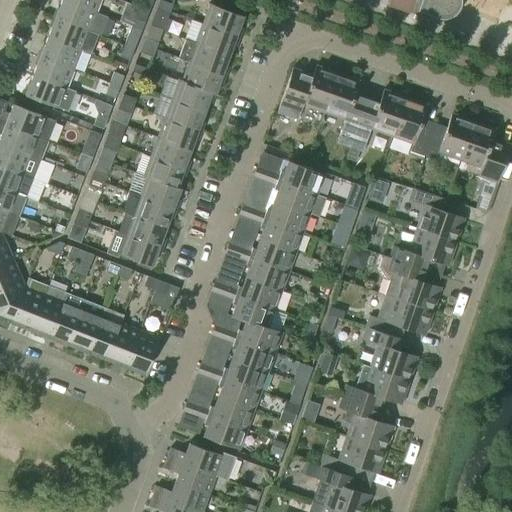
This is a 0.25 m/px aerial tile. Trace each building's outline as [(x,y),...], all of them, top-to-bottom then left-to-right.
[(63,0),(61,0),(55,18),(88,31),(99,36),(106,17),(95,12),(63,0)] [(63,0),(95,12),(100,0),(63,0)] [(152,0),(141,0),(139,7),(148,11),(153,0),(152,0)] [(160,0),(159,0),(157,7),(170,12),(173,5),(160,0)] [(388,0),(387,5),(408,13),(409,13),(424,18),(426,14),(438,19),(440,19),(442,20),(446,19),(448,19),(449,18),(451,18),(453,17),(454,16),(457,13),(458,12),(459,10),(460,9),(460,7),(461,5),(461,3),(461,2),(461,0),(388,0)] [(210,4),(202,24),(235,36),(243,16),(210,4)] [(139,7),(134,19),(144,22),(148,11),(139,7)] [(157,7),(149,25),(166,32),(170,21),(167,19),(170,12),(157,7)] [(55,18),(47,37),(81,50),(88,31),(55,18)] [(202,24),(195,43),(228,55),(235,36),(202,24)] [(131,26),(124,45),(134,49),(141,30),(131,26)] [(47,37),(40,56),(73,69),(81,50),(47,37)] [(145,38),(142,45),(155,50),(158,43),(145,38)] [(185,39),(178,58),(188,62),(221,74),(228,55),(195,43),(185,39)] [(124,45),(119,57),(129,60),(134,49),(124,45)] [(142,45),(139,52),(152,57),(155,50),(142,45)] [(40,56),(32,75),(66,88),(73,69),(40,56)] [(188,62),(182,81),(181,81),(211,92),(211,93),(214,94),(221,74),(188,62)] [(134,64),(131,71),(145,77),(148,69),(134,64)] [(290,78),(277,113),(297,120),(303,105),(323,112),(337,73),(315,66),(308,85),(290,78)] [(113,72),(109,83),(119,87),(123,76),(113,72)] [(337,73),(323,112),(344,120),(336,143),(349,147),(364,104),(353,100),(359,81),(337,73)] [(32,75),(25,95),(67,112),(75,92),(66,88),(32,75)] [(178,79),(171,99),(204,111),(211,93),(211,92),(181,81),(182,81),(178,79)] [(109,83),(105,95),(114,98),(119,87),(109,83)] [(349,147),(345,158),(355,162),(359,151),(362,152),(370,129),(391,136),(405,97),(383,90),(376,109),(364,104),(349,147)] [(123,94),(120,102),(133,107),(136,100),(123,94)] [(405,97),(391,136),(412,143),(409,151),(422,156),(432,128),(420,124),(427,105),(405,97)] [(171,99),(164,118),(197,130),(204,111),(171,99)] [(120,102),(117,109),(130,114),(133,107),(120,102)] [(12,104),(5,124),(48,141),(55,121),(12,104)] [(97,114),(93,125),(102,129),(107,118),(97,114)] [(432,128),(422,156),(436,161),(438,153),(459,160),(473,121),(451,114),(444,133),(432,128)] [(164,118),(157,137),(190,149),(197,130),(164,118)] [(473,121),(459,160),(480,168),(477,175),(497,183),(510,145),(492,139),(495,129),(473,121)] [(5,124),(0,135),(0,143),(40,160),(48,141),(5,124)] [(108,132),(105,140),(118,145),(121,138),(108,132)] [(157,137),(150,157),(183,169),(190,149),(157,137)] [(105,140),(102,147),(115,152),(118,145),(105,140)] [(0,143),(0,165),(33,179),(40,160),(0,143)] [(150,157),(143,176),(146,178),(146,177),(176,188),(176,187),(183,169),(150,157)] [(266,180),(275,184),(279,185),(280,181),(316,194),(324,175),(288,161),(284,172),(280,171),(278,175),(269,172),(266,180)] [(0,165),(0,187),(26,198),(33,179),(0,165)] [(256,167),(253,176),(266,180),(269,172),(256,167)] [(93,171),(90,178),(103,183),(106,176),(93,171)] [(146,178),(139,196),(173,208),(180,188),(176,187),(176,188),(146,177),(146,178)] [(90,178),(87,185),(100,190),(103,183),(90,178)] [(277,190),(273,200),(309,214),(316,194),(280,181),(279,185),(275,184),(273,189),(277,190)] [(0,187),(0,209),(18,217),(26,198),(0,187)] [(412,188),(408,200),(424,206),(417,229),(455,241),(459,231),(460,232),(465,219),(436,209),(440,198),(412,188)] [(128,192),(121,211),(132,215),(166,227),(173,208),(139,196),(128,192)] [(492,198),(481,194),(475,209),(487,213),(492,198)] [(346,197),(343,205),(357,209),(359,202),(346,197)] [(251,219),(261,222),(265,224),(266,219),(302,233),(309,214),(273,200),(270,211),(266,209),(264,214),(255,210),(251,219)] [(242,205),(239,214),(251,219),(255,210),(242,205)] [(0,209),(0,231),(1,232),(11,236),(18,217),(0,209)] [(78,209),(75,216),(88,221),(91,214),(78,209)] [(132,215),(125,234),(159,247),(166,227),(132,215)] [(75,216),(72,223),(86,228),(88,221),(75,216)] [(263,228),(259,239),(295,252),(302,233),(266,219),(265,224),(261,222),(259,227),(263,228)] [(393,246),(389,258),(416,267),(420,256),(449,266),(453,252),(452,252),(455,241),(417,229),(409,252),(393,246)] [(0,264),(13,259),(1,233),(1,232),(0,231),(0,264)] [(125,234),(118,254),(151,266),(159,247),(125,234)] [(241,249),(237,257),(247,261),(251,262),(252,258),(288,271),(295,252),(259,239),(255,249),(252,248),(250,252),(241,249)] [(59,243),(45,250),(58,256),(63,245),(59,243)] [(228,244),(224,252),(237,257),(241,249),(228,244)] [(71,247),(67,257),(78,261),(82,251),(71,247)] [(82,251),(78,261),(90,265),(93,255),(82,251)] [(380,255),(375,268),(384,281),(386,281),(381,294),(432,311),(435,301),(437,301),(441,288),(413,278),(416,267),(389,258),(380,255)] [(249,266),(245,277),(281,290),(288,271),(252,258),(251,262),(247,261),(245,265),(249,266)] [(0,264),(0,314),(12,319),(25,286),(24,285),(13,259),(0,264)] [(109,261),(105,271),(116,276),(120,266),(109,261)] [(120,266),(116,276),(128,280),(131,270),(120,266)] [(147,276),(143,286),(154,290),(158,280),(147,276)] [(223,295),(233,299),(237,300),(238,296),(274,309),(281,290),(245,277),(241,287),(238,286),(236,290),(226,287),(223,295)] [(25,286),(12,319),(16,321),(15,323),(17,327),(29,331),(47,285),(28,278),(25,286)] [(158,280),(154,290),(166,295),(169,285),(158,280)] [(214,282),(210,291),(223,295),(226,287),(214,282)] [(47,285),(29,331),(41,336),(44,334),(45,332),(50,334),(66,293),(47,285)] [(67,346),(82,308),(85,300),(66,293),(50,334),(54,336),(53,338),(55,341),(67,346)] [(369,316),(365,327),(393,336),(397,325),(425,335),(430,322),(428,321),(432,311),(381,294),(374,317),(369,316)] [(235,305),(231,316),(245,321),(245,320),(267,328),(274,309),(238,296),(237,300),(233,299),(231,303),(235,305)] [(82,308),(67,346),(79,351),(82,349),(83,347),(88,349),(104,308),(85,300),(82,308)] [(104,308),(88,349),(92,350),(91,353),(93,356),(105,361),(120,323),(123,315),(104,308)] [(241,331),(238,339),(275,353),(282,333),(267,328),(245,320),(245,321),(241,331)] [(120,323),(105,361),(117,365),(120,364),(121,362),(126,363),(139,330),(120,323)] [(214,325),(210,334),(223,339),(226,330),(214,325)] [(365,327),(361,339),(377,344),(370,367),(408,380),(411,370),(413,371),(418,357),(389,348),(393,336),(365,327)] [(139,330),(126,363),(130,365),(129,368),(131,371),(144,376),(159,338),(139,330)] [(235,348),(231,359),(267,372),(275,353),(238,339),(237,344),(233,342),(231,347),(235,348)] [(209,377),(219,381),(223,382),(224,378),(260,391),(267,372),(231,359),(227,369),(224,368),(222,372),(212,368),(209,377)] [(200,364),(196,372),(209,377),(212,368),(200,364)] [(346,385),(342,396),(369,406),(373,395),(402,404),(406,391),(404,390),(408,380),(370,367),(362,390),(346,385)] [(221,386),(217,397),(253,410),(260,391),(224,378),(223,382),(219,381),(217,385),(221,386)] [(342,396),(338,408),(354,413),(346,436),(384,450),(388,439),(390,440),(394,427),(366,417),(369,406),(342,396)] [(195,415),(205,419),(209,420),(210,416),(246,429),(253,410),(217,397),(213,407),(210,406),(208,410),(198,407),(195,415)] [(185,402),(182,411),(195,415),(198,407),(185,402)] [(207,425),(203,436),(239,449),(246,429),(210,416),(209,420),(205,419),(203,423),(207,425)] [(322,454),(318,466),(346,475),(350,464),(378,474),(383,460),(381,460),(384,450),(346,436),(338,460),(322,454)] [(166,458),(215,475),(227,480),(236,457),(222,452),(221,455),(188,443),(185,453),(170,448),(166,458)] [(166,458),(162,468),(178,473),(174,482),(208,495),(215,475),(166,458)] [(312,502),(323,506),(340,511),(363,511),(364,509),(366,509),(371,496),(342,486),(346,475),(318,466),(314,477),(320,479),(312,502)] [(156,486),(152,496),(196,511),(201,511),(208,495),(174,482),(171,492),(156,486)] [(196,511),(152,496),(148,506),(163,511),(196,511)]
